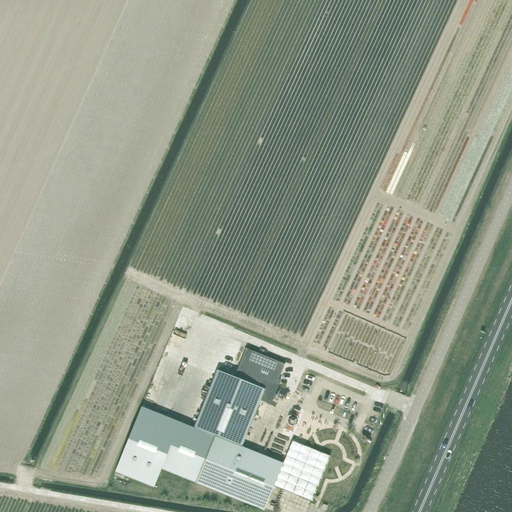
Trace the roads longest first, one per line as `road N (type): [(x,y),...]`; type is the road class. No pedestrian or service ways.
road 1 (unclassified): [(369,511),(511,186)]
road 2 (primary): [(418,511),(511,298)]
road 3 (unknown): [(0,486),(161,511)]
